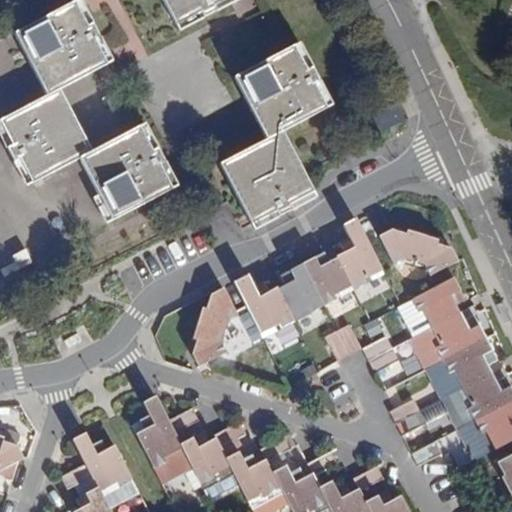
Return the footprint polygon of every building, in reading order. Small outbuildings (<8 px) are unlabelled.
[(98,25),(84,0),(65,10),(34,27),(26,31),(58,92),(12,117),(25,140),(19,142),(25,153),(30,150),(37,163),(47,158),(54,170),(90,150),(109,187),(123,212),(172,187),(166,175),(176,170),(168,156),(175,153),(168,139),(161,143),(148,119),(102,144),(71,86),(109,66),(102,54),(112,49),(106,38),(112,34),(105,21),(98,25)] [(65,10),(59,0),(20,0),(34,27),(65,10)] [(105,21),(93,0),(84,0),(98,25),(105,21)] [(175,0),(186,20),(210,8),(214,14),(229,6),(226,1),(227,0),(175,0)] [(210,8),(186,20),(190,28),(214,14),(210,8)] [(125,58),(112,34),(106,38),(112,49),(118,61),(125,58)] [(320,61),(305,35),(300,38),(314,65),(320,61)] [(314,65),(300,38),(241,70),(274,133),(230,157),(256,205),(269,199),(274,209),(286,203),(289,209),(304,201),(301,195),(323,183),(292,123),(324,106),(318,95),(328,90),(321,78),(327,75),(320,61),(314,65)] [(340,98),(327,75),(321,78),(328,90),(334,101),(340,98)] [(136,94),(130,83),(113,92),(118,103),(136,94)] [(385,131),(405,118),(397,105),(376,118),(385,131)] [(168,139),(155,115),(148,119),(161,143),(168,139)] [(25,140),(12,117),(7,119),(19,142),(25,140)] [(37,163),(30,150),(25,153),(38,178),(43,175),(37,163)] [(188,178),(175,153),(168,156),(176,170),(182,182),(188,178)] [(304,201),(326,188),(323,183),(301,195),(304,201)] [(123,212),(109,187),(102,191),(115,217),(123,212)] [(265,222),(289,209),(286,203),(274,209),(262,216),(265,222)] [(385,274),(357,219),(344,226),(354,244),(346,249),(350,256),(340,261),(329,267),(325,259),(321,251),(281,272),(285,279),(288,286),(279,291),(270,296),(266,289),(257,293),(248,275),(235,281),(263,336),(274,330),(272,325),(278,322),(281,327),(308,313),(306,309),(312,306),(314,310),(338,298),(336,293),(342,291),(344,295),(368,282),(366,278),(372,275),(374,279),(385,274)] [(409,232),(393,227),(379,235),(393,263),(403,258),(403,261),(412,263),(414,261),(417,262),(420,267),(427,265),(432,273),(460,259),(455,247),(440,243),(440,238),(410,228),(409,232)] [(45,255),(37,240),(23,247),(26,254),(13,262),(18,270),(45,255)] [(346,249),(337,253),(340,261),(350,256),(346,249)] [(329,267),(340,261),(337,253),(325,259),(329,267)] [(469,299),(457,275),(416,297),(422,310),(426,309),(428,314),(425,316),(438,341),(442,340),(444,346),(441,348),(454,372),(456,371),(460,377),(457,379),(469,404),(472,403),(475,408),(472,410),(485,435),(488,434),(491,439),(488,441),(493,452),(511,443),(511,385),(508,378),(501,382),(495,385),(491,376),(486,366),(491,364),(499,360),(477,316),(469,320),(464,323),(460,314),(456,305),(461,302),(469,299)] [(285,279),(276,284),(279,291),(288,286),(285,279)] [(279,291),(276,284),(266,289),(270,296),(279,291)] [(237,313),(223,286),(210,291),(206,304),(203,303),(194,335),(196,337),(192,352),(198,365),(227,350),(222,341),(226,339),(226,334),(223,334),(225,327),(230,324),(227,318),(237,313)] [(460,314),(465,312),(461,302),(456,305),(460,314)] [(465,312),(460,314),(464,323),(469,320),(465,312)] [(363,347),(350,323),(323,336),(336,360),(363,347)] [(401,359),(389,333),(365,345),(378,371),(401,359)] [(486,366),(491,376),(496,373),(491,364),(486,366)] [(496,373),(491,376),(495,385),(501,382),(496,373)] [(175,430),(169,418),(157,393),(142,400),(150,416),(142,421),(145,428),(136,433),(152,466),(184,450),(206,492),(238,476),(256,511),(286,496),(294,511),(330,511),(332,511),(331,511),(407,511),(403,502),(394,507),(391,501),(386,492),(366,502),(362,495),(352,500),(348,492),(339,496),(331,480),(319,486),(316,481),(307,486),(304,478),(298,481),(289,464),(274,472),(270,465),(261,469),(257,461),(252,464),(244,449),(229,457),(223,445),(220,439),(210,444),(207,438),(202,429),(180,440),(175,430)] [(428,423),(416,399),(391,411),(403,435),(428,423)] [(193,406),(169,418),(175,430),(199,418),(193,406)] [(132,426),(136,433),(145,428),(142,421),(132,426)] [(217,433),(220,439),(223,445),(247,433),(241,421),(217,433)] [(74,433),(87,458),(93,470),(98,480),(77,491),(82,500),(85,505),(75,511),(74,511),(114,511),(104,490),(131,477),(114,444),(106,448),(102,441),(97,444),(88,425),(74,433)] [(1,438),(16,443),(18,444),(20,433),(4,428),(2,435),(1,438)] [(207,438),(210,444),(220,439),(217,433),(207,438)] [(2,435),(0,434),(0,467),(23,456),(18,444),(16,443),(1,438),(2,435)] [(102,441),(106,448),(114,444),(111,436),(102,441)] [(294,448),(288,436),(263,449),(266,457),(269,461),(294,448)] [(444,456),(438,442),(414,454),(420,467),(444,456)] [(338,464),(331,451),(307,463),(312,473),(314,476),(338,464)] [(511,456),(499,463),(511,489),(511,456)] [(257,461),(261,469),(270,465),(269,461),(266,457),(257,461)] [(93,470),(87,458),(63,469),(69,482),(93,470)] [(383,479),(377,467),(354,478),(358,487),(360,491),(383,479)] [(304,478),(307,486),(316,481),(314,476),(312,473),(304,478)] [(352,500),(362,495),(360,491),(358,487),(348,492),(352,500)] [(394,507),(403,502),(400,496),(391,501),(394,507)] [(75,511),(85,505),(82,500),(71,506),(75,511)]
